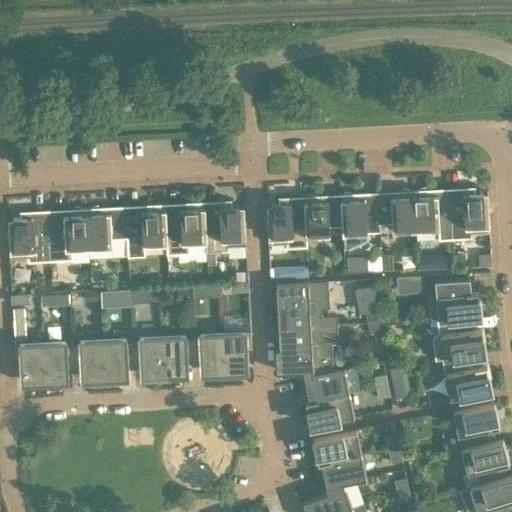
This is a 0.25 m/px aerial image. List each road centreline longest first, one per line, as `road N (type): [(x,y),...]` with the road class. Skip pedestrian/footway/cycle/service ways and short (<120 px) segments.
road 1 (tertiary): [(0,170),(229,166),(274,141),(489,132),(505,148),(511,283)]
road 2 (residential): [(0,408),(264,393)]
road 3 (residential): [(264,393),(254,202)]
road 4 (residential): [(264,393),(283,480),(195,511)]
